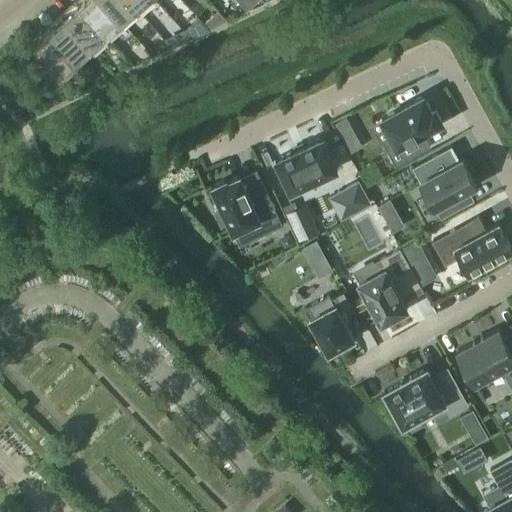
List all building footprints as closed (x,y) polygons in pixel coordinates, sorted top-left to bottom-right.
[(120,20),(102,0),(81,0),(78,3),(105,33),(120,20)] [(136,6),(129,0),(102,0),(120,20),(136,6)] [(105,33),(78,3),(63,16),(90,46),(105,33)] [(218,9),(204,21),(210,27),(227,19),(218,9)] [(90,46),(63,16),(48,29),(75,60),(90,46)] [(75,60),(48,29),(33,43),(60,73),(75,60)] [(184,29),(164,38),(171,46),(191,37),(184,29)] [(411,139),(418,136),(417,134),(441,121),(434,107),(430,108),(423,94),(381,118),(391,136),(382,141),(395,164),(418,152),(411,139)] [(345,117),(335,123),(338,129),(349,123),(345,117)] [(292,149),(275,157),(289,189),(337,167),(322,136),(305,144),(304,143),(292,149)] [(419,180),(440,217),(462,205),(456,194),(476,183),(461,157),(419,180)] [(226,178),(211,185),(221,207),(214,210),(221,224),(228,221),(232,230),(247,223),(253,238),(283,224),(260,177),(244,184),(239,174),(227,180),(226,178)] [(298,208),(287,213),(299,239),(317,230),(312,219),(305,222),(298,208)] [(445,263),(461,254),(469,270),(481,263),(484,269),(502,259),(499,253),(511,247),(497,222),(474,234),(467,220),(432,239),(445,263)] [(290,234),(280,238),(285,247),(294,243),(290,234)] [(418,281),(398,244),(372,258),(377,267),(356,278),(379,318),(405,304),(399,292),(418,281)] [(329,292),(304,306),(328,350),(333,347),(335,351),(350,343),(348,339),(353,336),(338,309),(349,302),(343,290),(331,296),(329,292)] [(498,326),(456,350),(474,381),(501,366),(511,385),(511,332),(504,337),(498,326)] [(426,366),(383,390),(402,423),(443,401),(449,412),(466,403),(448,370),(432,378),(426,366)] [(511,511),(511,458),(510,456),(489,468),(504,495),(486,505),(487,507),(483,510),(483,511),(511,511)]
